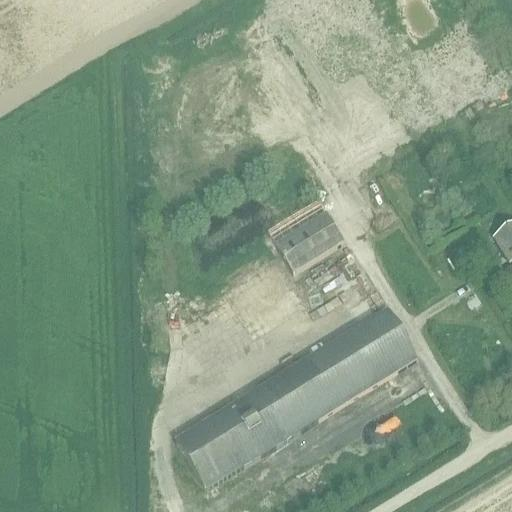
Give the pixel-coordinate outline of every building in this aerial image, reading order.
[(467,36),(444,0),(270,0),(260,7),(330,121),(467,36)] [(293,277),(344,245),(327,218),(276,250),(293,277)] [(511,265),(511,270),(505,275),(511,285),(511,228),(493,240),(510,266),(511,265)] [(474,294),(464,301),(470,310),(480,304),(474,294)] [(176,445),(206,494),(417,363),(387,315),(176,445)]
